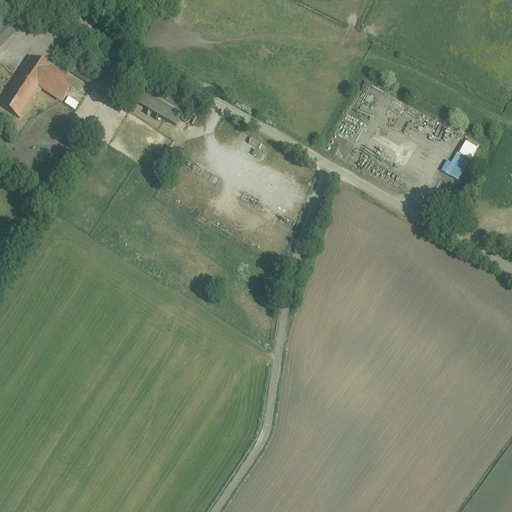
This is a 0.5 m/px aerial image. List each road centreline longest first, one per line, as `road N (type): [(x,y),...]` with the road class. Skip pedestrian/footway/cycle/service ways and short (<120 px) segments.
road 1 (unclassified): [(329,173),(292,277),(268,424),(218,511)]
road 2 (unclassified): [(329,173),(39,0)]
road 3 (unclassified): [(511,279),(329,173)]
